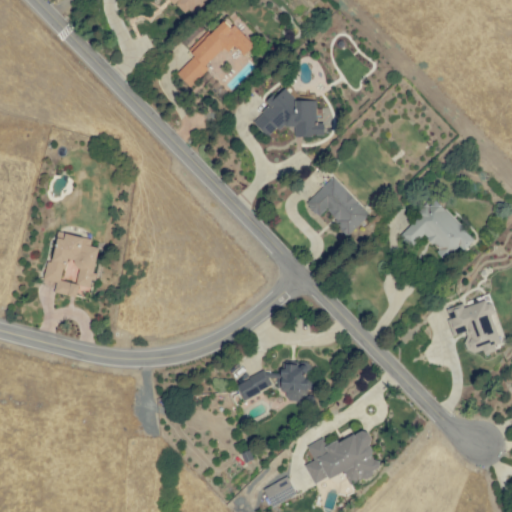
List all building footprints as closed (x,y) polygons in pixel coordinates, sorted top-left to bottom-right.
[(254,45),(226,17),(190,53),(194,56),(178,73),(191,86),(233,43),(245,55),(254,45)] [(317,100),(297,100),(285,88),(275,97),(267,97),(267,108),(253,121),(267,137),(278,127),(295,127),(295,136),(324,136),(324,124),(316,124),(317,100)] [(319,217),(326,210),(350,234),(370,214),(333,177),(306,204),(319,217)] [(399,235),(412,247),(423,236),(445,258),(459,244),(466,251),(476,241),(435,199),(399,235)] [(46,280),(56,282),(54,293),(86,299),(89,279),(94,280),(100,247),(90,245),(91,240),(55,233),(46,280)] [(446,309),(454,335),(463,332),(470,354),(483,350),(484,353),(506,346),(492,299),(464,307),(464,304),(446,309)] [(285,363),(285,373),(278,373),(278,390),(287,390),(287,400),(297,400),(297,388),(311,389),(311,364),(285,363)] [(271,387),(263,371),(236,385),(244,400),(271,387)] [(313,483),(345,472),(349,482),(381,471),(367,430),(326,445),(324,439),(307,445),(313,462),(306,464),(313,483)] [(271,506),(296,496),(289,478),(264,488),(271,506)]
